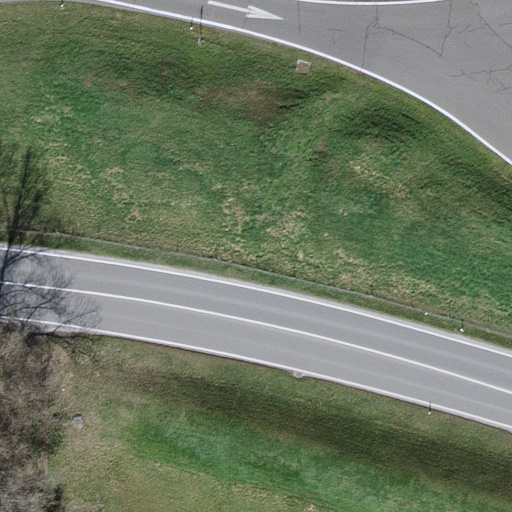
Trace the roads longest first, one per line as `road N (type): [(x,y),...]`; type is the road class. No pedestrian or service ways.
road 1 (tertiary): [(0,283),(157,303),(511,395)]
road 2 (track): [(23,511),(34,286)]
